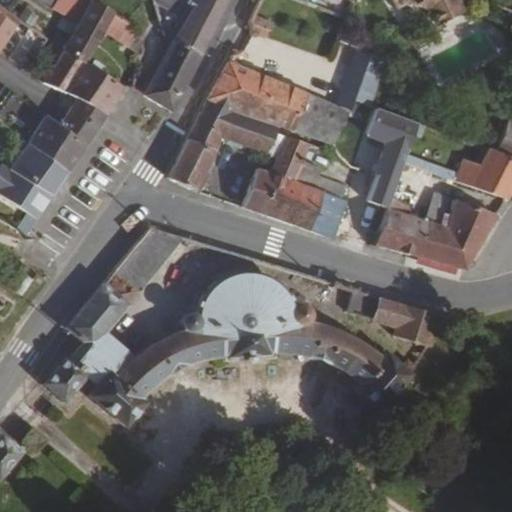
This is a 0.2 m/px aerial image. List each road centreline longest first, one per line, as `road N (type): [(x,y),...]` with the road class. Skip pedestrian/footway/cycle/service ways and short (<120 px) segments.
road 1 (tertiary): [(134,200),(448,296),(511,290)]
road 2 (tertiary): [(0,388),(134,200)]
road 3 (unclassified): [(134,200),(243,0)]
